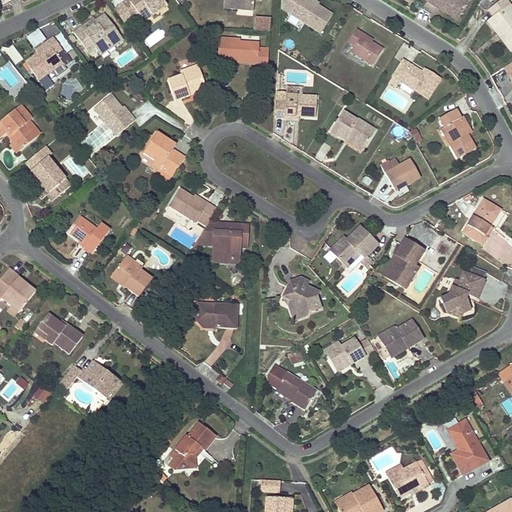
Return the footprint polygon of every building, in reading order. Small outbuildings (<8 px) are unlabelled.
[(136,25),(142,20),(144,22),(145,21),(151,17),(166,6),(161,0),(134,0),(130,3),(128,1),(122,5),(131,18),(136,25)] [(226,0),(226,11),(255,13),(256,1),(263,1),(262,0),(226,0)] [(318,3),(313,0),(283,0),(283,9),(321,33),(332,14),(317,5),(318,3)] [(428,0),(428,1),(436,6),(439,2),(460,15),(469,0),(428,0)] [(487,22),(493,30),(499,31),(502,28),(506,33),(503,35),(509,43),(511,45),(511,8),(505,0),(503,0),(489,11),(494,18),(487,22)] [(439,2),(436,6),(457,19),(460,15),(439,2)] [(131,18),(122,5),(114,11),(123,24),(131,18)] [(96,28),(94,26),(84,33),(81,28),(74,33),(88,52),(94,48),(97,52),(110,42),(113,45),(114,46),(122,40),(103,15),(95,21),(97,24),(99,25),(96,28)] [(254,31),(270,31),(271,18),(254,17),(254,31)] [(95,21),(94,19),(81,28),(84,33),(94,26),(97,24),(95,21)] [(499,31),(493,30),(511,53),(511,52),(511,45),(509,43),(503,35),(506,33),(502,28),(499,31)] [(34,49),(46,40),(38,29),(26,38),(34,49)] [(371,43),(361,37),(362,35),(356,30),(348,43),(355,47),(351,53),(373,67),(382,51),(371,43)] [(362,35),(361,37),(371,43),(373,41),(362,35)] [(217,60),(238,62),(238,60),(257,61),(257,65),(257,66),(267,67),(269,50),(258,49),(258,44),(240,43),(240,40),(219,38),(217,60)] [(43,50),(37,54),(25,63),(39,81),(62,64),(55,55),(62,50),(53,39),(41,47),(43,50)] [(113,45),(110,42),(97,52),(101,56),(114,46),(113,45)] [(403,61),(393,77),(400,82),(428,100),(441,80),(431,74),(428,78),(422,74),(403,61)] [(188,95),(187,92),(204,86),(196,66),(179,72),(180,76),(167,81),(174,101),(188,95)] [(400,82),(393,77),(389,83),(396,87),(400,82)] [(204,86),(187,92),(188,95),(205,90),(204,86)] [(345,91),(337,103),(343,107),(351,94),(350,94),(345,91)] [(126,116),(120,108),(110,96),(92,110),(114,135),(133,120),(128,114),(126,116)] [(275,104),(274,119),(285,119),(286,116),(300,117),(316,118),(317,99),(287,97),(286,105),(275,104)] [(0,137),(5,133),(8,131),(11,135),(8,137),(13,143),(20,151),(36,137),(25,124),(29,121),(31,119),(20,106),(0,122),(0,137)] [(438,119),(443,128),(451,143),(448,145),(457,159),(474,150),(466,136),(465,133),(470,130),(462,117),(460,118),(456,110),(438,119)] [(331,132),(345,141),(349,135),(352,137),(351,140),(364,148),(375,131),(357,120),(357,121),(343,112),(331,132)] [(29,121),(25,124),(36,137),(40,135),(29,121)] [(443,128),(440,130),(448,145),(451,143),(443,128)] [(417,130),(411,133),(416,143),(423,140),(417,130)] [(143,153),(155,161),(162,165),(159,170),(162,172),(171,178),(177,168),(184,158),(172,150),(173,149),(167,145),(169,143),(156,134),(143,153)] [(349,135),(345,141),(362,152),(364,148),(351,140),(352,137),(349,135)] [(20,151),(13,143),(10,145),(17,153),(20,151)] [(28,174),(38,186),(41,184),(44,188),(48,193),(45,195),(52,202),(70,187),(46,159),(28,174)] [(381,168),(385,174),(399,166),(396,160),(381,168)] [(155,161),(151,165),(159,170),(162,165),(155,161)] [(399,166),(385,174),(395,192),(420,179),(409,161),(399,166)] [(162,172),(158,176),(168,182),(171,178),(162,172)] [(206,206),(192,198),(179,190),(168,206),(195,223),(197,221),(206,226),(207,223),(208,223),(216,210),(207,204),(206,206)] [(194,196),(192,198),(206,206),(207,204),(194,196)] [(484,201),(463,236),(483,247),(494,231),(496,232),(506,215),(484,201)] [(80,218),(75,225),(78,228),(84,227),(87,223),(80,218)] [(75,225),(69,233),(79,242),(83,245),(82,247),(91,255),(109,231),(100,224),(96,229),(87,223),(84,227),(78,228),(75,225)] [(206,226),(193,245),(205,247),(211,238),(214,238),(214,233),(219,224),(207,223),(206,226)] [(211,238),(205,247),(213,248),(212,259),(227,260),(227,262),(234,262),(234,261),(237,261),(239,249),(246,249),(248,227),(236,226),(236,234),(230,234),(231,225),(219,224),(214,233),(214,238),(211,238)] [(340,241),(329,251),(343,265),(356,252),(359,255),(363,258),(376,245),(359,227),(346,240),(343,243),(340,241)] [(398,260),(385,279),(399,288),(405,279),(409,282),(417,270),(413,268),(422,254),(403,242),(393,257),(398,260)] [(356,252),(343,265),(346,268),(359,255),(356,252)] [(126,257),(124,260),(139,270),(141,268),(126,257)] [(393,257),(381,277),(385,279),(398,260),(393,257)] [(124,260),(112,276),(126,286),(124,287),(137,297),(150,279),(139,270),(124,260)] [(0,277),(0,297),(10,306),(17,312),(18,313),(34,293),(25,286),(17,279),(18,277),(8,268),(0,277)] [(477,271),(474,277),(485,282),(488,276),(477,271)] [(456,290),(452,289),(448,298),(442,300),(453,310),(460,308),(463,315),(471,312),(466,300),(468,296),(477,300),(485,282),(474,277),(464,273),(460,283),(456,290)] [(292,275),(290,280),(298,284),(296,288),(303,291),(305,287),(307,282),(292,275)] [(126,286),(112,276),(110,278),(123,288),(124,287),(126,286)] [(18,277),(17,279),(25,286),(26,284),(18,277)] [(405,279),(399,288),(404,291),(409,282),(405,279)] [(288,303),(287,307),(295,310),(298,320),(306,318),(309,312),(312,313),(320,311),(316,298),(318,294),(305,287),(303,291),(296,288),(298,284),(290,280),(280,299),(288,303)] [(195,321),(199,326),(207,326),(211,322),(216,322),(216,327),(235,328),(237,306),(196,303),(195,321)] [(17,312),(10,306),(6,312),(13,317),(17,312)] [(295,310),(287,307),(291,322),(298,320),(295,310)] [(46,315),(36,329),(47,337),(44,340),(51,346),(54,343),(68,355),(82,338),(66,325),(63,329),(58,324),(46,315)] [(14,328),(20,332),(26,324),(21,320),(14,328)] [(207,326),(199,326),(202,329),(216,330),(216,327),(216,322),(211,322),(207,326)] [(378,339),(388,357),(406,346),(409,351),(425,341),(414,322),(398,331),(396,328),(378,339)] [(36,329),(33,332),(44,340),(47,337),(36,329)] [(351,365),(365,356),(357,345),(353,339),(340,347),(337,342),(330,347),(328,344),(318,350),(324,359),(326,358),(334,371),(349,362),(351,365)] [(366,340),(357,345),(365,356),(372,351),(366,340)] [(406,346),(388,357),(391,362),(409,351),(406,346)] [(298,353),(289,355),(291,364),(305,361),(298,353)] [(73,367),(58,385),(66,391),(76,378),(104,400),(118,382),(92,362),(84,373),(86,374),(82,375),(79,374),(81,372),(73,367)] [(349,362),(334,371),(336,374),(351,365),(349,362)] [(316,391),(274,365),(267,377),(270,379),(267,383),(276,389),(292,398),(290,402),(304,410),(316,391)] [(29,384),(22,378),(18,383),(25,389),(29,384)] [(53,393),(43,385),(35,395),(45,403),(53,393)] [(292,398),(276,389),(274,392),(290,402),(292,398)] [(480,405),(473,393),(466,396),(473,408),(480,405)] [(464,421),(447,430),(457,450),(450,455),(461,475),(486,462),(464,421)] [(185,436),(174,450),(178,453),(174,458),(175,470),(178,470),(194,469),(193,460),(193,454),(198,447),(202,449),(204,451),(215,437),(197,423),(186,437),(185,436)] [(166,439),(158,449),(162,452),(170,442),(166,439)] [(193,454),(193,460),(202,449),(198,447),(193,454)] [(174,450),(169,456),(173,459),(174,458),(178,453),(174,450)] [(402,469),(387,477),(398,498),(409,492),(419,487),(421,490),(428,486),(427,485),(433,482),(421,459),(415,463),(414,462),(402,469)] [(385,474),(387,477),(402,469),(400,465),(385,474)] [(194,469),(178,470),(187,477),(194,469)] [(279,482),(261,481),(260,492),(279,493),(279,482)] [(345,504),(337,508),(338,511),(381,511),(382,511),(368,486),(352,495),(343,500),(345,504)] [(419,487),(409,492),(411,496),(421,490),(419,487)] [(334,502),(337,508),(345,504),(343,500),(352,495),(351,493),(334,502)] [(286,511),(287,499),(266,498),(264,511),(286,511)] [(511,511),(511,504),(509,499),(486,511),(511,511)]
